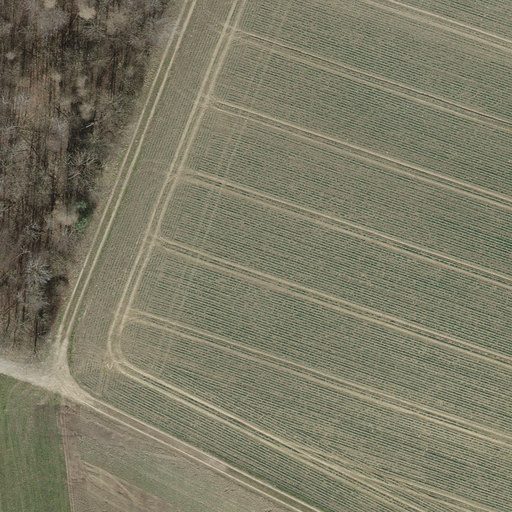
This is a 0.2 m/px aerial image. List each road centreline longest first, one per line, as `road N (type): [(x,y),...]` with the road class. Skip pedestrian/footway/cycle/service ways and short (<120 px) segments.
road 1 (track): [(47,380),(191,0)]
road 2 (track): [(310,511),(0,355)]
